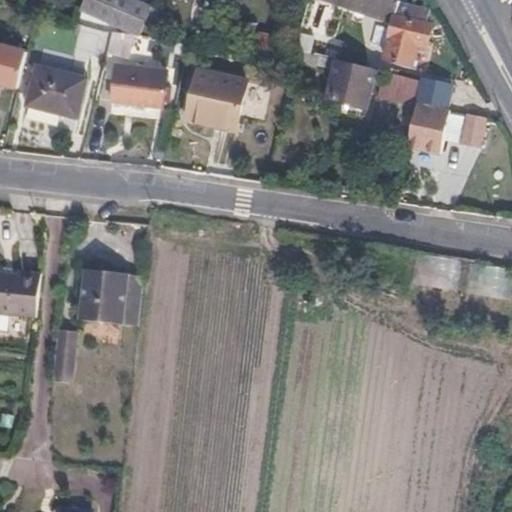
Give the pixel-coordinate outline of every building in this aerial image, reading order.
[(33,0),(30,9),(38,12),(42,14),(47,0),(33,0)] [(152,6),(136,0),(85,0),(82,8),(140,33),(146,20),(152,6)] [(427,23),(431,9),(407,2),(400,0),(326,0),(395,22),(397,14),(427,23)] [(171,14),(152,5),(152,6),(146,20),(164,29),(171,14)] [(432,24),(427,23),(397,14),(395,22),(391,38),(386,59),(412,66),(417,44),(427,47),(432,24)] [(276,52),(274,57),(281,58),(293,60),(296,60),(298,51),(277,48),(279,35),(258,32),(255,48),(276,52)] [(136,56),(139,39),(138,38),(113,35),(109,52),(136,56)] [(0,82),(19,86),(27,53),(0,45),(0,82)] [(321,56),(298,50),(298,51),(296,60),(318,65),(321,56)] [(378,74),(339,64),(329,100),(345,104),(343,114),(352,117),(354,108),(369,111),(378,74)] [(88,81),(38,68),(27,107),(77,121),(88,81)] [(166,78),(116,73),(113,102),(164,107),(166,78)] [(451,112),(457,86),(425,79),(420,106),(451,112)] [(245,90),(198,80),(187,130),(234,140),(245,90)] [(420,106),(412,147),(443,154),(451,112),(420,106)] [(461,143),(466,144),(467,136),(486,140),(490,120),(468,116),(461,143)] [(467,136),(466,144),(484,148),(486,140),(467,136)] [(124,326),(130,274),(88,270),(83,321),(124,326)] [(0,314),(39,318),(43,275),(20,273),(19,276),(0,274),(0,314)] [(141,329),(144,307),(147,276),(130,274),(124,326),(141,329)] [(79,333),(61,331),(56,382),(75,383),(79,333)]
